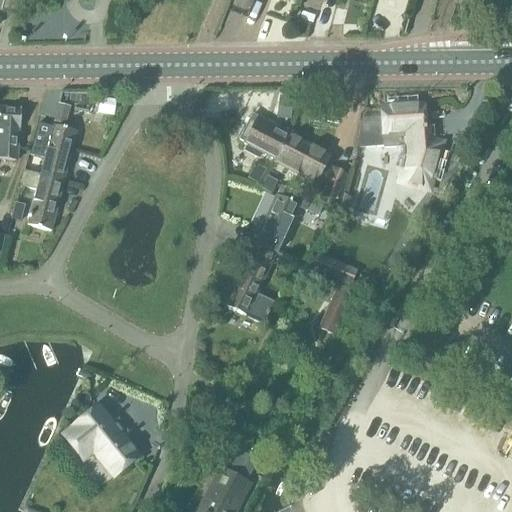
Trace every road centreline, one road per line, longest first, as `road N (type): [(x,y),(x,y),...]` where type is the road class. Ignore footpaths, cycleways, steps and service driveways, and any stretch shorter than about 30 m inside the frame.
road 1 (secondary): [(154,66),(511,64)]
road 2 (residential): [(185,355),(213,192),(208,135),(188,104),(159,93)]
road 3 (residential): [(46,283),(129,127),(159,93)]
road 4 (residential): [(145,511),(182,430),(185,355)]
road 5 (residential): [(185,355),(46,283)]
road 6 (secondary): [(0,70),(154,66)]
road 7 (unknown): [(393,65),(424,36),(470,34),(511,51)]
